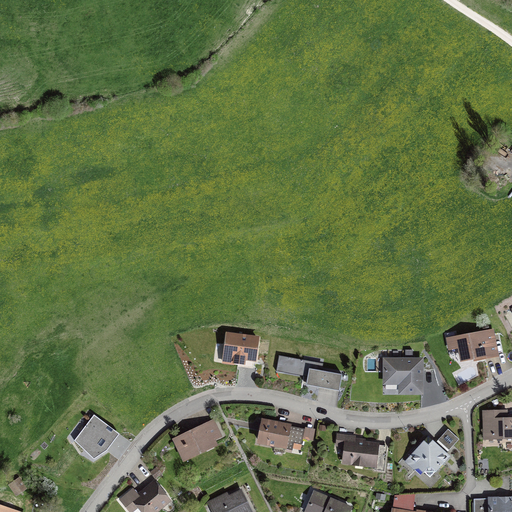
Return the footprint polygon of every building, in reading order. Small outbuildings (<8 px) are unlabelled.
[(475,360),(497,355),(492,331),(448,340),(449,349),(459,347),(462,359),(474,357),(475,360)] [(228,334),(224,363),(253,367),(257,338),(228,334)] [(400,383),(400,392),(421,392),(421,360),(385,360),(385,383),(400,383)] [(310,365),(306,385),(339,391),(343,371),(310,365)] [(499,411),(484,411),(485,430),(493,430),(494,439),(511,438),(511,418),(500,419),(499,411)] [(119,434),(94,415),(74,440),(94,459),(107,450),(119,434)] [(301,444),(304,429),(263,421),(259,442),(293,448),(294,443),(301,444)] [(212,422),(176,439),(180,448),(184,446),(189,456),(214,444),(212,439),(219,436),(212,422)] [(448,429),(438,440),(449,450),(459,439),(448,429)] [(374,470),(384,471),(387,448),(378,447),(378,444),(354,442),(355,436),(337,434),(336,445),(345,446),(343,462),(355,463),(356,465),(362,466),(364,464),(375,466),(374,470)] [(424,441),(409,458),(430,477),(448,456),(431,441),(432,440),(428,436),(423,441),(424,441)] [(10,485),(16,494),(24,489),(18,480),(10,485)] [(133,490),(121,500),(130,511),(137,505),(143,511),(153,511),(169,500),(154,482),(138,496),(133,490)] [(251,511),(241,491),(229,497),(227,494),(209,503),(212,511),(251,511)] [(347,511),(350,508),(315,493),(306,511),(347,511)] [(490,498),(474,499),(474,511),(511,511),(511,500),(490,501),(490,498)]
